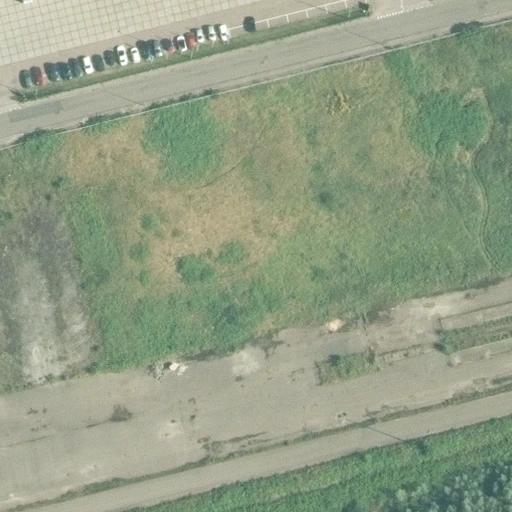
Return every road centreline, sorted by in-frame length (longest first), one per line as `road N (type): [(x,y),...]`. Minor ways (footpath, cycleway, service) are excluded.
road 1 (unclassified): [(0,126),(502,0)]
road 2 (unknown): [(0,416),(40,412),(79,436),(112,502)]
